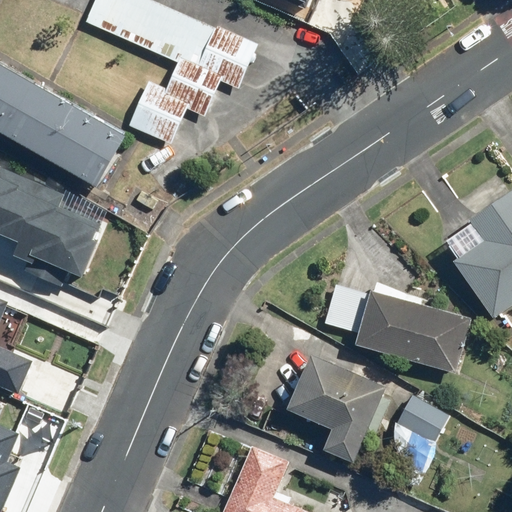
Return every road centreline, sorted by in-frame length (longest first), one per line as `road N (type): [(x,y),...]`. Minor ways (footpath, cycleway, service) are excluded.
road 1 (residential): [(97,511),(173,338),(224,255),(301,189),(410,115)]
road 2 (residential): [(344,0),(350,28),(410,115)]
road 3 (residential): [(410,115),(511,45)]
